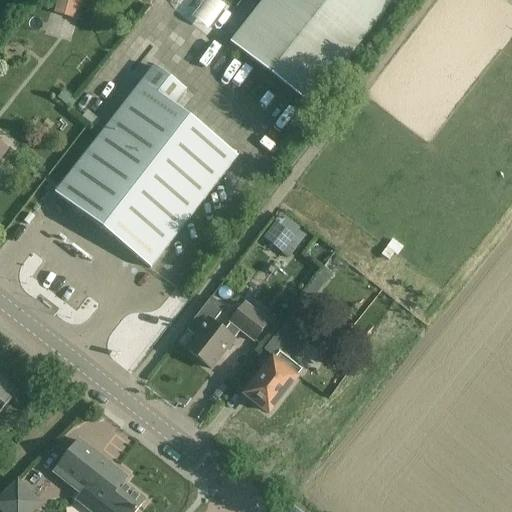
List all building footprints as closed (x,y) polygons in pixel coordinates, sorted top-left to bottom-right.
[(60,0),(59,5),(76,10),(79,0),(60,0)] [(265,0),(232,44),(311,106),(394,0),(265,0)] [(210,12),(197,30),(206,37),(219,19),(210,12)] [(151,269),(238,158),(174,108),(186,92),(155,67),(55,195),(151,269)] [(63,90),(57,98),(70,109),(77,101),(63,90)] [(88,110),(82,117),(94,127),(100,120),(88,110)] [(275,224),(263,239),(282,253),(294,238),(275,224)] [(386,250),(381,256),(388,261),(393,255),(386,250)] [(320,276),(312,287),(318,292),(326,281),(320,276)] [(254,342),(269,323),(245,304),(230,324),(231,324),(223,333),(213,325),(225,309),(211,299),(187,331),(196,338),(187,350),(212,370),(234,341),(241,332),(254,342)] [(252,393),(251,393),(257,397),(256,402),(265,409),(269,407),(271,408),(293,381),(292,380),(299,372),(285,362),(288,358),(289,360),(309,335),(308,335),(319,321),(302,308),(269,351),(279,359),(276,362),(252,393)] [(340,393),(318,376),(298,401),(311,411),(294,433),(301,439),(299,442),(313,453),(315,450),(318,453),(346,418),(330,406),(340,393)] [(0,420),(21,394),(0,377),(0,420)] [(83,506),(90,511),(136,511),(145,501),(111,474),(115,469),(79,441),(54,474),(88,501),(83,506)] [(19,511),(7,500),(0,507),(0,509),(3,511),(19,511)]
